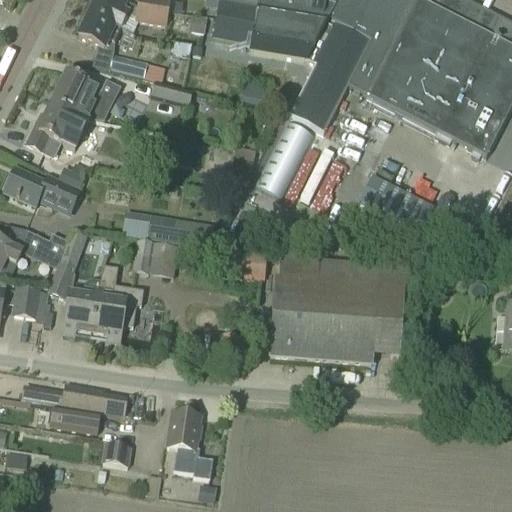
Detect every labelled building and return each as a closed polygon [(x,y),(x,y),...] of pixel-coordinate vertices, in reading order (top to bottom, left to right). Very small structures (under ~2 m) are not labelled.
[(108,0),(96,0),(88,19),(119,33),(131,39),(137,27),(164,32),(168,7),(142,2),(136,13),(108,0)] [(208,0),(218,2),(225,3),(255,8),(257,2),(328,19),(334,8),(343,14),(349,1),(347,0),(208,0)] [(409,22),(420,0),(349,0),(349,1),(343,14),(332,34),(367,51),(346,92),(368,103),(410,23),(409,22)] [(494,21),(453,0),(420,0),(409,22),(410,23),(368,103),(433,136),(448,144),(469,155),(479,160),(484,162),(511,106),(511,29),(497,22),(495,20),(494,21)] [(329,22),(264,11),(264,10),(255,8),(225,3),(218,2),(210,44),(248,52),(247,56),(305,66),(329,22)] [(88,19),(77,42),(102,54),(106,45),(112,48),(119,33),(88,19)] [(205,22),(193,20),(190,36),(202,38),(205,22)] [(332,34),(288,121),(322,139),(346,92),(367,51),(332,34)] [(200,52),(192,51),(191,60),(199,61),(200,52)] [(112,61),(108,74),(142,82),(146,69),(112,61)] [(57,94),(51,108),(73,119),(86,125),(93,110),(89,108),(96,95),(84,89),(85,88),(83,87),(85,82),(74,77),(72,81),(65,78),(63,83),(59,83),(55,91),(57,94)] [(244,87),(240,105),(266,111),(267,102),(286,107),(288,98),(244,87)] [(153,88),(149,101),(187,110),(191,98),(153,88)] [(37,127),(26,150),(49,161),(53,160),(59,148),(73,119),(51,108),(44,123),(43,123),(41,128),(37,127)] [(312,140),(285,126),(252,191),(279,205),(312,140)] [(448,144),(433,136),(431,141),(446,148),(448,144)] [(479,160),(469,155),(467,159),(476,164),(479,160)] [(58,185),(64,188),(77,194),(86,174),(74,169),(70,177),(63,174),(58,185)] [(5,186),(2,193),(4,196),(3,199),(21,207),(19,213),(32,218),(39,201),(68,213),(73,202),(60,196),(44,190),(45,189),(13,175),(9,186),(5,186)] [(371,182),(358,208),(375,216),(419,239),(432,213),(371,182)] [(150,222),(146,247),(210,256),(213,232),(150,222)] [(25,235),(16,255),(23,258),(23,259),(38,266),(47,246),(25,235)] [(70,237),(47,298),(62,303),(84,242),(70,237)] [(136,246),(131,277),(147,279),(151,248),(136,246)] [(0,247),(0,274),(5,265),(15,269),(20,257),(0,247)] [(265,257),(222,253),(219,282),(262,285),(265,257)] [(276,282),(269,362),(371,369),(371,359),(399,361),(404,292),(377,290),(378,273),(317,267),(316,285),(314,285),(315,270),(280,268),(279,282),(276,282)] [(97,294),(90,340),(105,343),(104,347),(118,349),(121,331),(132,332),(135,311),(140,311),(142,295),(114,291),(116,273),(103,271),(99,287),(97,294)] [(66,298),(60,340),(74,342),(75,338),(90,340),(97,294),(99,287),(92,285),(83,288),(83,292),(81,301),(66,298)] [(15,293),(10,321),(42,325),(46,298),(15,293)] [(239,341),(222,339),(219,358),(237,360),(239,341)] [(43,394),(40,408),(97,418),(101,396),(64,390),(62,398),(43,394)] [(95,439),(98,421),(50,413),(48,431),(95,439)] [(209,467),(195,464),(196,456),(193,455),(195,445),(197,445),(199,431),(197,431),(198,422),(170,418),(164,453),(174,454),(170,477),(190,480),(189,484),(206,486),(209,467)] [(60,456),(77,458),(79,444),(61,442),(60,456)] [(105,447),(102,468),(130,473),(133,451),(105,447)] [(5,459),(3,472),(24,474),(25,461),(5,459)] [(200,506),(212,508),(214,494),(202,492),(200,506)]
